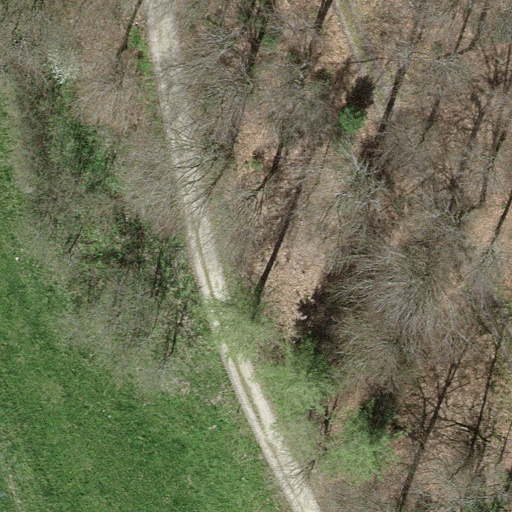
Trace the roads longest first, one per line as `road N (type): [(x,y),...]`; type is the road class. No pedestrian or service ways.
road 1 (track): [(154,0),(174,132),(226,339),(303,511)]
road 2 (track): [(511,341),(360,45),(348,0)]
